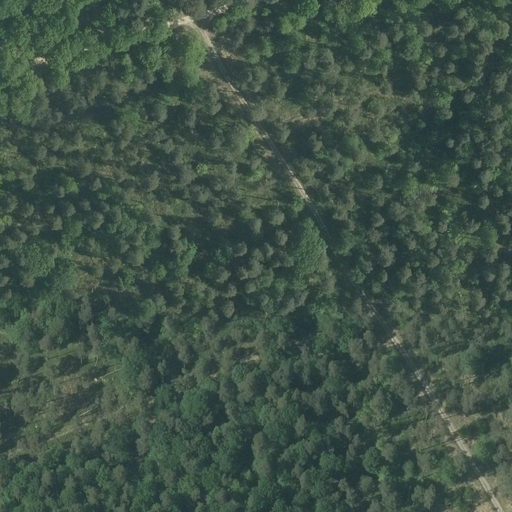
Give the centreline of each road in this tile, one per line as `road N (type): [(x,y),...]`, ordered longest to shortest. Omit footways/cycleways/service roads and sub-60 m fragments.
road 1 (track): [(495,511),(183,11)]
road 2 (track): [(0,66),(19,54),(229,0)]
